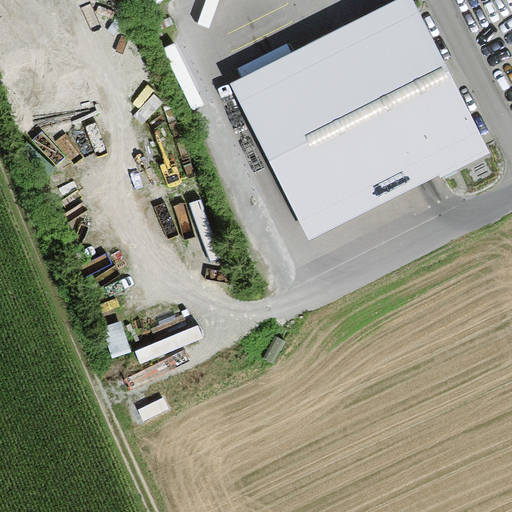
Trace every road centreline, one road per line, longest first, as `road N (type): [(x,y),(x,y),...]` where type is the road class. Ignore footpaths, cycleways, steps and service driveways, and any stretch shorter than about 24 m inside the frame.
road 1 (track): [(0,159),(154,511)]
road 2 (unknown): [(239,0),(204,42),(201,61),(278,225),(318,283)]
road 3 (residential): [(511,193),(265,308)]
